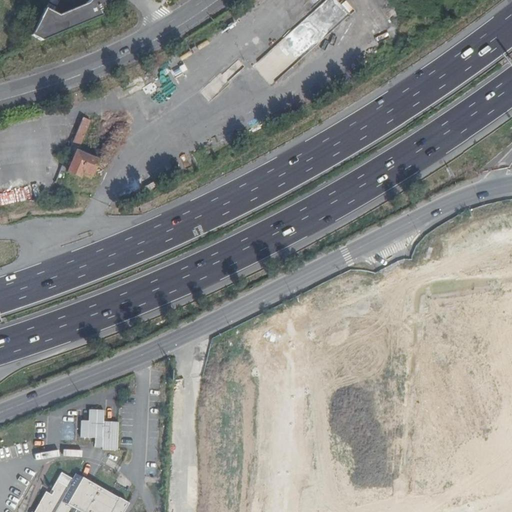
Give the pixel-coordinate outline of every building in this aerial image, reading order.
[(59,15),(45,8),(32,35),(42,40),(56,35),(87,22),(103,15),(101,11),(106,10),(110,0),(91,0),(88,4),(59,15)] [(325,0),(300,23),(307,30),(300,37),(305,43),(301,46),(306,52),(349,13),(336,0),(325,0)] [(378,25),(389,18),(382,8),(371,15),(378,25)] [(92,121),(84,118),(64,166),(69,168),(68,172),(80,177),(82,174),(91,178),(99,160),(77,151),(79,147),(80,148),(92,121)] [(102,451),(117,452),(119,424),(104,423),(105,411),(90,411),(89,422),(82,421),(81,438),(103,440),(102,451)] [(51,490),(52,491),(50,495),(45,493),(34,511),(123,511),(128,505),(118,499),(117,500),(75,475),(67,488),(56,481),(51,489),(51,490)]
